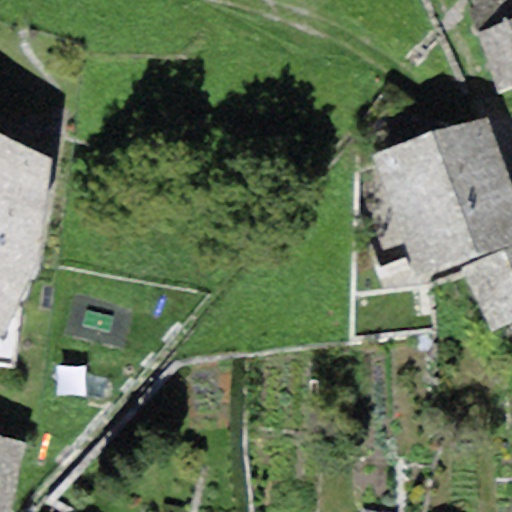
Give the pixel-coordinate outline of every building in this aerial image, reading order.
[(511,19),(474,35),(497,94),(511,88),(511,19)] [(511,190),(486,117),(373,158),(418,282),(458,267),(511,247),(511,190)] [(53,166),(0,141),(0,337),(4,340),(44,260),(53,166)] [(511,247),(458,267),(490,334),(511,323),(511,247)] [(0,511),(7,511),(23,445),(0,440),(0,511)]
